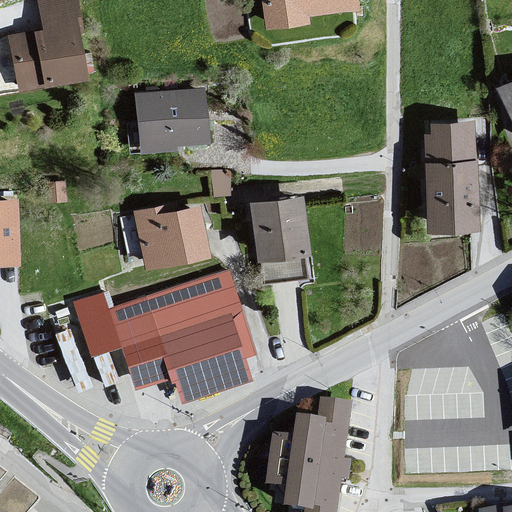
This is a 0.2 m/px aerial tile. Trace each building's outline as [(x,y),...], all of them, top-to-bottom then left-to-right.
[(34,0),(41,33),(6,39),(16,96),(87,84),(72,0),(34,0)] [(352,0),(259,0),(264,28),(355,14),(352,0)] [(511,76),(490,89),(511,127),(511,76)] [(201,89),(131,94),(135,149),(204,144),(201,89)] [(419,123),(424,237),(474,235),(470,121),(419,123)] [(13,200),(0,200),(0,265),(15,265),(13,200)] [(302,200),(247,205),(252,263),(308,258),(302,200)] [(196,207),(133,217),(142,271),(205,261),(196,207)] [(230,273),(142,300),(174,402),(261,375),(230,273)] [(334,511),(347,413),(323,410),(321,429),(298,426),(295,446),(273,443),(266,496),(287,499),(285,511),(334,511)]
